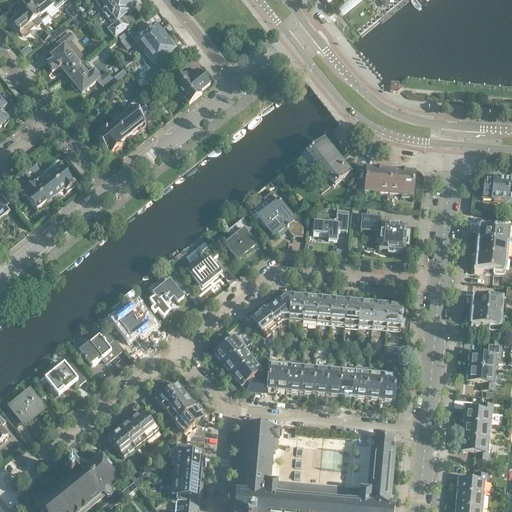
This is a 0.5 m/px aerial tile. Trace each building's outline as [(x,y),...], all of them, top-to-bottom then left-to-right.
[(57,9),(67,0),(23,0),(22,1),(24,4),(38,21),(40,24),(48,17),(45,12),(52,7),(54,9),(56,8),(57,9)] [(102,12),(117,0),(82,0),(86,4),(90,0),(93,0),(97,4),(96,5),(102,12)] [(133,24),(126,15),(131,11),(129,8),(138,1),(136,0),(130,0),(131,0),(130,0),(117,0),(102,12),(108,19),(109,19),(111,23),(105,28),(114,39),(133,24)] [(38,21),(24,4),(22,5),(22,4),(17,8),(19,10),(14,14),(17,18),(10,24),(20,36),(22,35),(24,38),(26,38),(29,36),(29,34),(27,31),(38,21)] [(144,56),(166,38),(163,34),(161,34),(155,27),(150,31),(149,29),(138,38),(140,39),(137,41),(134,44),(135,45),(144,56)] [(43,45),(52,37),(48,32),(39,39),(43,45)] [(79,66),(64,48),(74,40),(70,34),(53,48),(57,53),(51,58),(55,62),(47,65),(52,74),(59,70),(61,70),(66,76),(79,66)] [(134,44),(137,41),(133,35),(122,44),(128,51),(135,45),(134,44)] [(169,55),(175,51),(169,44),(169,42),(166,38),(144,56),(152,66),(153,68),(157,65),(159,63),(160,65),(170,56),(169,55)] [(99,80),(87,65),(81,69),(79,66),(66,76),(72,84),(70,86),(76,93),(79,92),(82,95),(97,83),(99,81),(99,80)] [(152,82),(163,73),(157,65),(153,68),(152,66),(145,72),(152,82)] [(200,94),(210,86),(198,71),(191,77),(188,74),(180,80),(175,74),(166,81),(177,95),(178,94),(189,107),(202,97),(200,94)] [(104,86),(112,80),(107,74),(99,80),(99,81),(97,83),(103,88),(104,86)] [(402,90),(401,89),(398,86),(391,85),(386,89),(390,94),(397,94),(402,90)] [(2,113),(7,108),(11,104),(2,93),(0,94),(0,128),(3,126),(4,128),(9,124),(5,119),(6,118),(2,113)] [(105,111),(98,102),(88,110),(95,119),(105,111)] [(145,125),(140,119),(148,113),(139,102),(124,115),(125,117),(116,124),(120,129),(119,130),(127,139),(138,130),(140,131),(142,131),(144,129),(145,127),(145,125)] [(120,144),(127,139),(119,130),(120,129),(116,124),(104,134),(101,130),(93,136),(110,157),(122,147),(120,144)] [(350,176),(336,159),(322,141),(306,154),(334,188),(350,176)] [(40,172),(33,163),(27,167),(35,177),(40,172)] [(53,200),(41,185),(35,177),(27,167),(22,172),(29,181),(32,178),(36,183),(30,188),(26,183),(16,191),(20,196),(30,208),(31,207),(36,213),(53,200)] [(76,185),(66,173),(65,174),(61,169),(41,185),(53,200),(64,191),(66,195),(76,187),(75,186),(76,185)] [(388,195),(390,182),(389,182),(390,172),(367,170),(365,185),(358,184),(357,196),(373,198),(373,194),(388,195)] [(412,198),(413,185),(414,174),(390,172),(389,182),(390,182),(388,195),(401,197),(401,199),(409,200),(410,197),(412,198)] [(507,205),(509,182),(493,181),(492,183),(484,182),(482,198),(491,199),(490,204),(507,205)] [(293,222),(279,205),(281,203),(280,202),(278,203),(273,197),(266,203),(271,210),(259,219),(274,238),(279,234),(279,235),(283,231),(286,228),(293,238),(302,239),(303,229),(298,223),(296,225),(294,222),(293,222)] [(390,224),(391,219),(362,217),(360,230),(380,232),(379,248),(405,250),(407,226),(390,224)] [(347,235),(348,219),(336,218),(336,223),(329,223),(329,225),(314,224),(313,235),(328,236),(328,241),(328,243),(336,243),(337,234),(347,235)] [(255,247),(245,234),(251,230),(243,221),(227,234),(233,241),(225,247),(237,262),(255,247)] [(510,247),(511,233),(511,232),(509,230),(508,229),(505,228),(504,228),(501,227),(499,227),(497,227),(497,228),(495,227),(494,231),(479,230),(479,234),(477,234),(476,244),(478,244),(510,247)] [(510,261),(511,247),(510,247),(478,244),(477,258),(504,260),(504,261),(510,261)] [(222,275),(211,261),(212,260),(213,262),(218,259),(210,249),(200,257),(206,264),(190,276),(202,291),(222,275)] [(503,278),(504,261),(504,260),(477,258),(474,257),(473,272),(486,273),(486,277),(493,277),(493,278),(496,278),(497,278),(500,278),(501,278),(503,278)] [(169,303),(173,299),(178,304),(184,299),(169,281),(152,295),(160,304),(155,309),(156,311),(160,315),(164,320),(172,314),(165,306),(168,303),(169,303)] [(302,325),(305,300),(304,300),(303,298),(296,297),(296,299),(291,298),(288,323),(302,325)] [(504,317),(506,303),(500,302),(501,299),(499,299),(496,298),(493,297),(492,297),(491,297),(488,297),(488,301),(473,300),(473,304),(471,304),(470,313),(504,317)] [(288,323),(291,298),(284,298),(278,302),(279,304),(266,314),(277,327),(282,323),(288,323)] [(316,326),(318,301),(317,301),(317,299),(310,298),(309,300),(305,300),(302,325),(316,326)] [(330,327),(332,302),(331,302),(331,300),(323,300),(323,301),(318,301),(316,326),(330,327)] [(344,328),(346,303),(345,303),(344,302),(337,301),(337,303),(332,302),(330,327),(344,328)] [(358,330),(360,305),(359,305),(358,303),(351,302),(351,304),(346,303),(344,328),(358,330)] [(372,331),(374,306),(373,306),(372,304),(365,303),(365,305),(360,305),(358,330),(372,331)] [(386,332),(388,307),(387,307),(386,305),(379,305),(379,306),(374,306),(372,331),(386,332)] [(401,323),(401,315),(403,314),(403,310),(402,310),(402,308),(401,308),(400,307),(393,306),(393,308),(388,307),(386,332),(400,333),(400,332),(403,332),(404,323),(401,323)] [(155,328),(141,311),(136,315),(133,311),(117,324),(130,341),(140,332),(143,337),(155,328)] [(277,327),(266,314),(264,311),(263,313),(261,312),(256,316),(257,317),(251,322),(255,326),(253,328),(260,338),(262,336),(266,341),(271,337),(268,334),(277,327)] [(503,330),(504,317),(470,313),(469,323),(471,323),(470,327),(485,329),(485,333),(488,333),(488,334),(489,334),(493,334),(495,333),(498,333),(498,330),(503,330)] [(120,353),(105,335),(100,339),(99,337),(90,345),(80,353),(92,368),(102,360),(106,365),(121,353),(120,353)] [(223,367),(242,351),(233,340),(233,341),(230,338),(224,343),(226,346),(215,355),(216,356),(215,356),(220,363),(221,363),(223,365),(222,366),(223,367)] [(272,352),(265,342),(259,346),(267,356),(272,352)] [(496,372),(497,358),(501,358),(502,347),(486,345),(485,357),(470,356),(468,357),(467,362),(469,363),(469,370),(496,372)] [(232,378),(251,362),(242,351),(223,367),(229,374),(230,373),(232,376),(231,377),(232,378)] [(47,379),(45,381),(58,398),(76,384),(79,388),(86,383),(68,362),(63,366),(62,367),(47,379)] [(253,379),(260,373),(251,362),(232,378),(238,385),(239,384),(241,387),(240,388),(244,393),(249,394),(254,394),(255,394),(256,381),(253,379)] [(286,391),(288,368),(269,366),(268,383),(267,395),(273,396),(274,390),(278,390),(278,392),(284,393),(284,391),(286,391)] [(300,392),(302,369),(288,368),(286,391),(291,391),(291,394),(297,394),(297,392),(300,392)] [(313,393),(315,370),(302,369),(300,392),(304,393),(304,395),(307,395),(310,395),(310,393),(313,393)] [(366,398),(368,375),(368,371),(355,369),(355,374),(353,397),(357,397),(357,400),(360,400),(363,400),(364,398),(366,398)] [(326,395),(328,372),(315,370),(313,393),(318,394),(317,396),(324,396),(324,394),(326,395)] [(494,393),(496,372),(469,370),(468,376),(466,377),(466,382),(467,383),(467,384),(482,385),(482,392),(494,393)] [(339,396),(341,373),(328,372),(326,395),(331,395),(331,397),(337,398),(337,396),(339,396)] [(353,397),(355,374),(341,373),(339,396),(344,396),(344,398),(350,399),(350,397),(353,397)] [(379,399),(381,376),(368,375),(366,398),(371,399),(370,401),(377,401),(377,399),(379,399)] [(394,401),(395,389),(399,390),(400,378),(381,376),(379,399),(384,400),(384,402),(390,402),(390,400),(394,401)] [(178,403),(185,398),(181,392),(182,391),(179,387),(177,387),(176,386),(164,395),(164,394),(163,394),(162,393),(161,393),(160,393),(159,393),(158,393),(157,394),(156,395),(155,396),(155,397),(155,398),(155,399),(156,400),(166,413),(173,407),(175,408),(178,405),(178,403)] [(24,426),(44,411),(29,393),(10,409),(11,411),(7,414),(18,429),(19,428),(18,428),(23,425),(24,426)] [(187,415),(194,409),(190,404),(191,402),(188,398),(186,398),(185,398),(178,403),(178,405),(175,408),(173,407),(166,413),(175,424),(182,419),(184,419),(187,417),(187,415)] [(491,428),(492,407),(481,406),(480,413),(465,411),(465,412),(464,412),(463,413),(462,417),(463,419),(464,419),(464,425),(491,428)] [(183,436),(203,420),(199,415),(200,413),(197,410),(195,410),(194,409),(187,415),(187,417),(184,419),(182,419),(175,424),(181,431),(180,432),(183,436)] [(163,415),(159,411),(158,412),(157,410),(154,413),(158,419),(163,415)] [(158,433),(146,419),(142,413),(137,417),(135,417),(132,420),(132,422),(131,423),(137,430),(139,430),(140,432),(140,434),(146,442),(153,436),(153,437),(158,433)] [(8,439),(1,429),(6,424),(1,420),(0,418),(0,445),(3,443),(5,444),(7,442),(7,440),(8,439)] [(146,442),(140,434),(140,432),(139,430),(137,430),(131,423),(119,432),(135,451),(146,442)] [(489,442),(491,428),(464,425),(462,439),(489,442)] [(393,511),(391,511),(391,509),(389,509),(394,453),(374,452),(372,451),(368,495),(362,494),(361,503),(346,502),(345,506),(289,500),(289,497),(275,495),(276,486),(270,486),(270,479),(269,478),(272,450),(277,450),(279,433),(278,433),(279,428),(273,428),(273,429),(269,429),(269,428),(251,426),(251,427),(246,427),(246,430),(244,430),(238,495),(235,495),(233,511),(393,511)] [(204,439),(205,434),(205,433),(203,432),(201,432),(200,431),(199,430),(197,429),(193,433),(192,438),(187,437),(187,444),(191,444),(192,444),(192,438),(204,439)] [(135,451),(119,432),(118,432),(117,432),(113,435),(113,437),(108,441),(114,449),(114,450),(115,452),(117,452),(124,461),(128,457),(128,456),(135,451)] [(394,453),(394,445),(392,445),(392,439),(376,437),(376,440),(374,440),(374,445),(375,445),(374,452),(394,453)] [(487,463),(489,442),(462,439),(462,446),(461,446),(460,447),(459,451),(460,453),(461,453),(476,455),(476,462),(487,463)] [(203,460),(203,456),(203,451),(191,450),(191,444),(187,444),(183,443),(183,447),(178,447),(176,469),(202,471),(202,467),(204,466),(205,462),(203,460)] [(112,497),(113,493),(111,491),(112,490),(110,489),(120,481),(100,455),(87,465),(85,463),(81,466),(74,457),(73,457),(72,457),(64,463),(64,464),(63,465),(68,470),(65,472),(68,476),(40,498),(35,501),(38,504),(35,507),(38,511),(86,511),(105,497),(106,498),(110,499),(112,497)] [(203,480),(203,476),(201,475),(202,471),(176,469),(175,483),(201,485),(201,481),(203,480)] [(138,480),(131,471),(126,475),(134,484),(138,480)] [(149,480),(144,473),(141,477),(146,483),(149,480)] [(484,497),(486,483),(486,477),(474,475),(474,482),(459,481),(459,482),(458,481),(456,483),(456,487),(457,488),(458,488),(457,495),(484,497)] [(142,485),(138,480),(134,484),(138,489),(142,485)] [(202,494),(202,492),(202,490),(200,489),(201,485),(175,483),(174,503),(186,504),(199,505),(200,495),(202,494)] [(131,495),(138,489),(134,484),(127,490),(131,495)] [(119,504),(127,498),(123,493),(115,499),(119,504)] [(483,511),(484,497),(457,495),(456,509),(483,511)] [(106,511),(109,511),(116,507),(112,502),(104,508),(106,511)] [(185,511),(186,510),(186,504),(174,503),(173,505),(177,506),(176,511),(185,511)]
